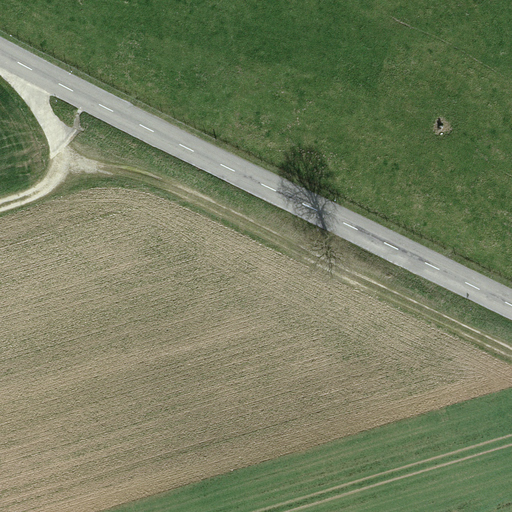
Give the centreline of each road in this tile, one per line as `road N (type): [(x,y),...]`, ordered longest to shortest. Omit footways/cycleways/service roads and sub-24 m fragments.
road 1 (tertiary): [(0,55),(511,310)]
road 2 (track): [(61,161),(134,170),(511,353)]
road 3 (track): [(0,206),(50,191),(63,174),(55,136),(10,61)]
